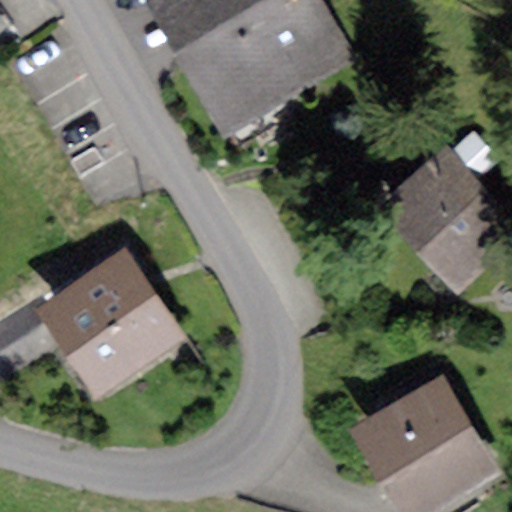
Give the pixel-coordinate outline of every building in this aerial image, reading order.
[(306,0),(178,0),(249,123),(304,91),(293,71),(334,48),(306,0)] [(433,168),(392,202),(414,227),(424,219),(457,257),(503,217),(454,161),(438,174),(433,168)] [(167,328),(123,261),(56,306),(100,373),(167,328)] [(438,390),(373,428),(415,500),(424,495),(480,462),(438,390)] [(480,462),(424,495),(434,511),(458,511),(496,490),(480,462)]
